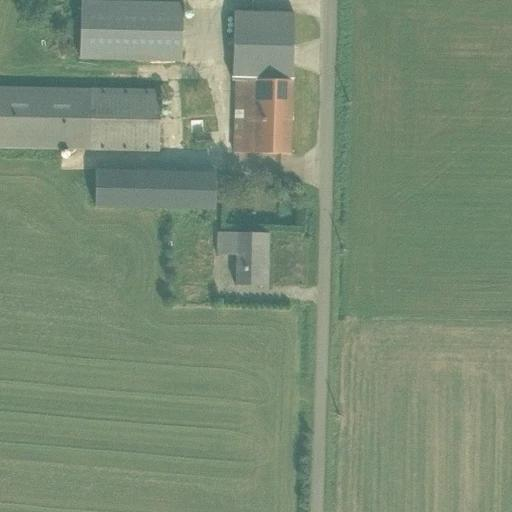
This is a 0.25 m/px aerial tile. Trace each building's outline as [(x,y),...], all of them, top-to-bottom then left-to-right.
[(180,2),(79,2),(79,60),(180,60),(180,2)] [(294,12),(234,11),(234,150),(293,150),(294,12)] [(156,88),(0,87),(0,150),(156,151),(156,88)] [(215,170),(143,169),(143,196),(214,197),(215,170)] [(267,285),(266,234),(216,234),(216,259),(233,259),(234,285),(267,285)]
